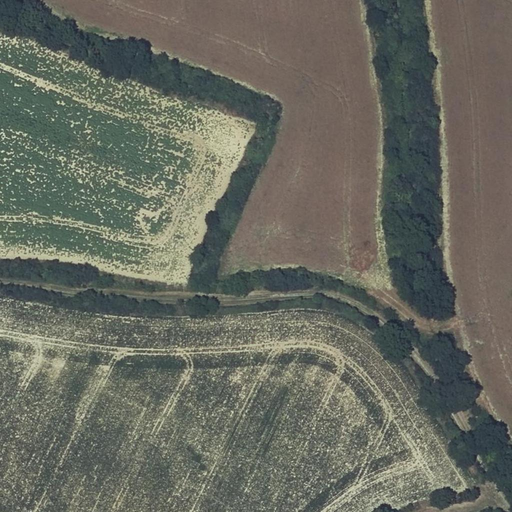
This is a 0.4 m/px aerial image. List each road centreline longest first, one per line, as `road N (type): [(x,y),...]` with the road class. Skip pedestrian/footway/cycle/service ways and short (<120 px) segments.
road 1 (track): [(0,281),(178,298),(327,295),(381,321),(441,392)]
road 2 (track): [(441,392),(445,372),(416,257),(397,0)]
road 3 (track): [(441,392),(502,496)]
